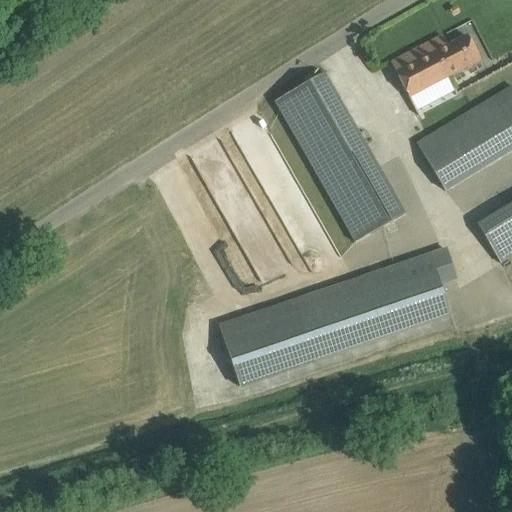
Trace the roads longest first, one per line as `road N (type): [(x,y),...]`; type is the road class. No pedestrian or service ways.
road 1 (track): [(0,500),(511,359)]
road 2 (unclassified): [(0,254),(403,0)]
